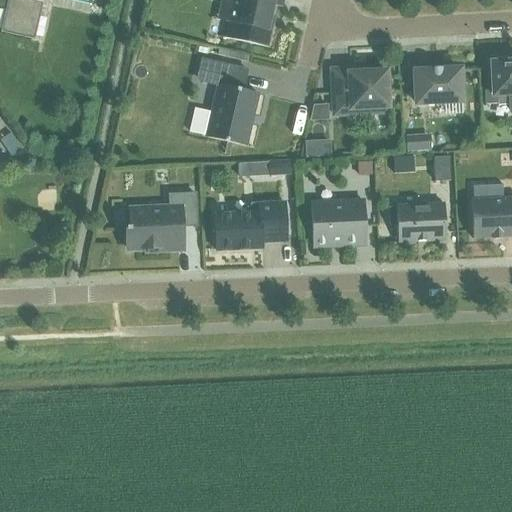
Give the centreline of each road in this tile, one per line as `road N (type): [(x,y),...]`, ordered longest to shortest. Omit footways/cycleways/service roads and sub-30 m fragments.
road 1 (residential): [(511,275),(0,299)]
road 2 (residential): [(511,21),(317,31)]
